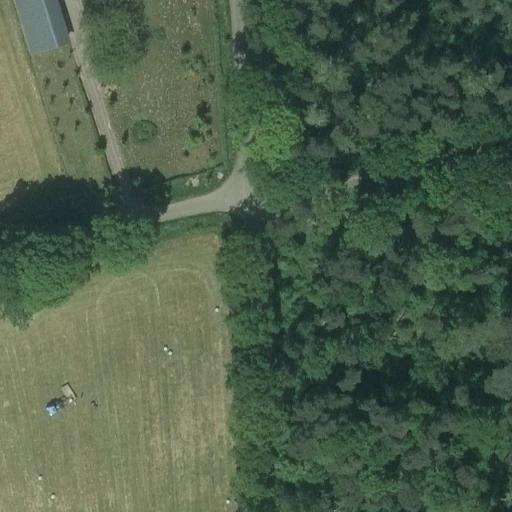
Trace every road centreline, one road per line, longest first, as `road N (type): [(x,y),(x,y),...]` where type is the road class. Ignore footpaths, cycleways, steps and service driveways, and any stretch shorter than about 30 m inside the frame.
road 1 (unclassified): [(282,511),(252,204)]
road 2 (unclassified): [(252,204),(347,188),(511,142)]
road 3 (unclassified): [(0,258),(200,206),(252,204)]
road 4 (unclassified): [(252,204),(235,0)]
